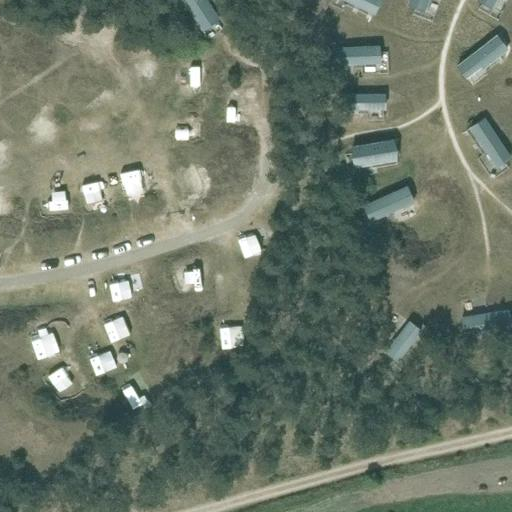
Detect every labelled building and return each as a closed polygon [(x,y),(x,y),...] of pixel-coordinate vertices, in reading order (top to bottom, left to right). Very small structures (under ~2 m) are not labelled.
[(216,0),(190,0),(209,38),(230,27),(216,0)] [(339,0),(374,16),(381,0),(339,0)] [(408,0),(406,6),(424,13),(428,0),(408,0)] [(496,0),(475,0),(475,1),(491,10),(496,0)] [(496,35),(456,67),(466,80),(481,68),(483,70),(508,50),(496,35)] [(380,44),(330,47),(330,65),(382,62),(380,44)] [(188,89),(200,93),(206,75),(195,71),(188,89)] [(386,109),(385,93),(339,92),(340,109),(386,109)] [(511,156),(485,117),(469,127),(496,167),(511,157),(511,156)] [(394,138),(350,146),(354,167),(397,159),(394,138)] [(5,149),(0,159),(17,168),(23,159),(5,149)] [(139,169),(147,199),(161,196),(153,165),(139,169)] [(416,202),(408,185),(359,207),(367,223),(416,202)] [(97,213),(115,206),(108,187),(90,194),(97,213)] [(81,194),(60,195),(61,216),(82,215),(81,194)] [(259,237),(267,253),(284,244),(277,229),(259,237)] [(190,299),(207,292),(199,272),(183,278),(190,299)] [(231,276),(230,303),(242,304),(244,276),(231,276)] [(124,301),(143,296),(139,279),(119,285),(124,301)] [(511,321),(510,309),(461,317),(466,337),(511,327),(511,321)] [(133,338),(155,332),(150,315),(128,321),(133,338)] [(384,352),(398,362),(423,330),(411,320),(384,352)] [(43,345),(50,362),(71,352),(64,336),(43,345)] [(104,361),(108,378),(127,374),(123,357),(104,361)] [(155,414),(171,405),(161,386),(144,395),(155,414)]
